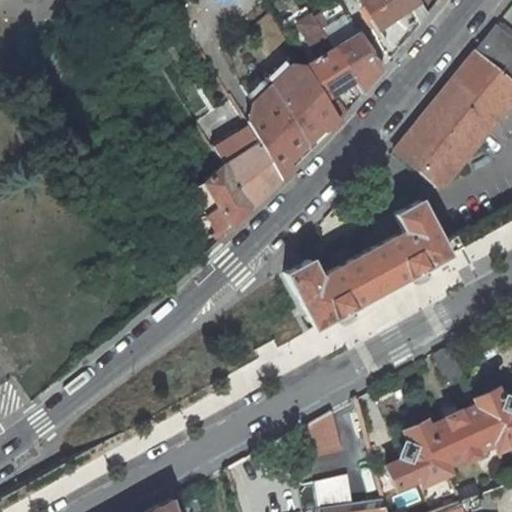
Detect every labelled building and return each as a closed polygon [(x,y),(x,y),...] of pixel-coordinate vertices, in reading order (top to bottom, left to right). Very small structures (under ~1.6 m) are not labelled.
[(418,24),(427,13),(418,0),(358,0),(377,28),(409,7),(418,24)] [(314,17),(312,14),(297,23),(303,34),(319,25),(314,17)] [(317,58),(334,47),(339,44),(329,29),(320,14),(314,17),(319,25),(303,34),(317,58)] [(347,17),(329,29),(339,44),(356,33),(347,17)] [(511,29),(500,19),(494,26),(511,40),(511,29)] [(511,40),(494,26),(471,53),(511,86),(511,40)] [(352,80),(360,93),(382,68),(358,32),(356,33),(339,44),(334,47),(352,80)] [(305,65),(324,97),(352,80),(334,47),(317,58),(305,65)] [(511,86),(471,53),(392,150),(394,152),(437,188),(439,189),(442,187),(473,148),(511,100),(511,86)] [(267,81),(309,149),(338,119),(324,97),(305,65),(303,63),(286,63),(267,81)] [(248,126),(280,179),(309,149),(267,81),(248,99),(243,119),(248,126)] [(250,207),(280,179),(248,126),(211,147),(223,166),(250,207)] [(217,205),(230,226),(250,207),(223,166),(202,182),(209,193),(217,205)] [(217,205),(209,193),(187,207),(196,221),(203,215),(217,205)] [(358,210),(343,195),(329,209),(331,211),(343,223),(358,210)] [(284,272),(313,326),(446,253),(431,225),(416,199),(375,222),(385,239),(317,277),(307,260),(284,272)] [(203,215),(219,237),(230,226),(217,205),(203,215)] [(219,237),(203,215),(196,221),(211,243),(219,237)] [(445,382),(462,375),(448,344),(431,354),(445,382)] [(494,387),(472,397),(496,448),(511,441),(511,406),(500,402),(494,387)] [(511,398),(503,395),(500,402),(511,406),(511,398)] [(495,448),(496,448),(472,397),(471,398),(474,403),(456,412),(455,410),(443,415),(444,417),(426,425),(444,464),(462,456),(463,459),(476,454),(474,451),(492,442),(495,448)] [(335,449),(339,447),(328,410),(299,427),(306,455),(312,483),(317,511),(384,511),(384,507),(355,511),(346,476),(341,477),(335,449)] [(424,420),(401,429),(407,445),(403,456),(383,465),(393,488),(416,478),(419,484),(447,471),(444,464),(426,425),(424,420)] [(396,454),(403,456),(407,445),(400,442),(396,454)] [(341,477),(346,476),(339,447),(335,449),(341,477)] [(458,500),(477,492),(474,483),(454,491),(458,500)] [(171,511),(168,498),(142,511),(171,511)]
